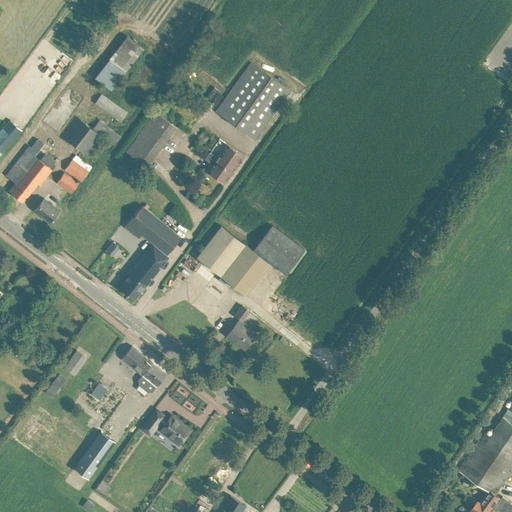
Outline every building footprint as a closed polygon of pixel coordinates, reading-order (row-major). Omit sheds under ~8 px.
[(126,35),(94,78),(112,90),(143,47),(126,35)] [(254,139),(290,89),(251,62),(216,111),(254,139)] [(121,120),(127,111),(102,92),(95,101),(121,120)] [(155,110),(126,150),(148,166),(177,126),(155,110)] [(62,134),(88,155),(104,135),(77,114),(62,134)] [(1,126),(0,127),(0,154),(15,137),(21,129),(8,118),(1,126)] [(121,136),(101,119),(94,127),(115,144),(121,136)] [(52,170),(50,169),(55,162),(45,154),(40,161),(34,156),(37,153),(44,142),(38,138),(31,148),(29,147),(6,175),(15,183),(9,190),(22,201),(37,183),(39,185),(46,177),(52,170)] [(223,183),(243,155),(227,144),(218,156),(211,151),(206,159),(213,164),(208,172),(223,183)] [(81,180),(88,170),(73,159),(65,169),(81,180)] [(78,183),(63,172),(56,182),(71,193),(78,183)] [(57,213),(51,208),(53,206),(44,198),(34,210),(35,210),(36,209),(41,213),(41,214),(40,214),(44,218),(43,218),(49,223),(57,213)] [(167,254),(181,237),(142,206),(125,227),(139,238),(142,234),(153,243),(134,267),(132,266),(126,273),(129,276),(120,287),(134,299),(145,285),(146,285),(167,258),(167,254)] [(286,274),(304,249),(272,224),(253,250),(221,225),(196,257),(221,276),(218,279),(227,286),(230,283),(245,295),(271,262),(286,274)] [(103,248),(115,258),(125,246),(112,236),(103,248)] [(242,321),(251,310),(243,304),(234,315),(242,321)] [(255,335),(237,321),(227,335),(245,349),(255,335)] [(152,362),(132,345),(122,358),(142,375),(152,362)] [(77,349),(64,367),(75,375),(88,357),(77,349)] [(32,359),(28,365),(32,368),(36,362),(32,359)] [(156,386),(166,374),(152,362),(142,375),(138,380),(139,384),(147,391),(152,391),(156,386)] [(57,379),(45,395),(60,406),(72,389),(57,379)] [(99,383),(91,393),(100,400),(107,389),(99,383)] [(488,489),(486,492),(491,495),(493,493),(495,495),(511,469),(511,402),(485,444),(479,440),(459,469),(488,489)] [(163,417),(165,416),(156,409),(141,428),(150,434),(160,421),(163,417)] [(179,444),(190,430),(181,423),(182,422),(172,415),(167,420),(163,417),(160,421),(164,424),(160,429),(179,444)] [(101,431),(74,468),(88,478),(115,441),(101,431)] [(497,499),(491,495),(486,492),(479,501),(478,500),(477,502),(476,501),(474,500),(473,500),(471,501),(470,502),(469,503),(469,505),(469,507),(470,508),(472,509),(471,510),(472,511),(470,511),(491,511),(492,511),(496,505),(495,504),(497,499)] [(241,511),(246,505),(230,494),(218,511),(241,511)] [(511,511),(511,502),(510,501),(503,510),(505,511),(511,511)] [(86,503),(84,506),(91,511),(94,508),(86,503)]
